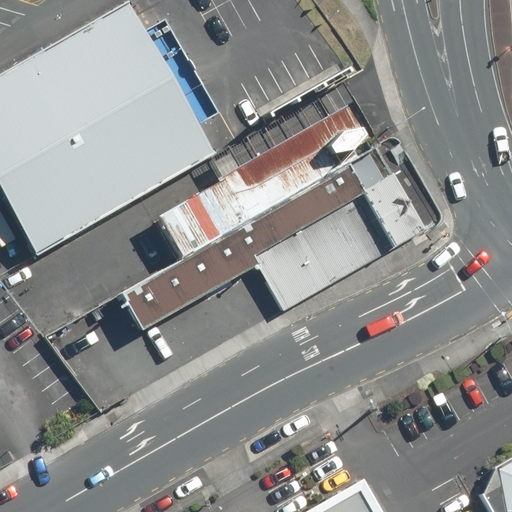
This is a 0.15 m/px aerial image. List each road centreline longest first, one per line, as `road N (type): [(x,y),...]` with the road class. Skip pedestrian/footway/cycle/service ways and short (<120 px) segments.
road 1 (secondary): [(511,253),(49,509)]
road 2 (primary): [(466,132),(414,44),(404,0)]
road 3 (secondary): [(466,132),(460,0)]
